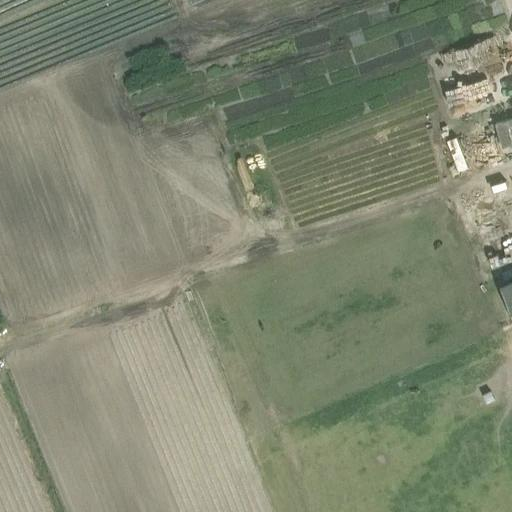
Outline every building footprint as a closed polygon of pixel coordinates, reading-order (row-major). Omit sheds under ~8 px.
[(511,116),(496,121),(502,145),(511,142),(511,116)] [(0,260),(88,227),(82,227),(109,217),(104,205),(97,204),(93,194),(83,198),(82,229),(76,214),(59,213),(58,225),(42,224),(36,207),(34,238),(25,216),(15,216),(12,208),(0,212),(0,260)] [(486,204),(485,228),(505,229),(506,205),(486,204)] [(361,367),(369,388),(507,336),(461,216),(243,298),(291,423),(330,408),(320,383),(361,367)] [(253,288),(271,279),(266,269),(249,278),(253,288)] [(511,278),(501,283),(511,309),(511,278)]
